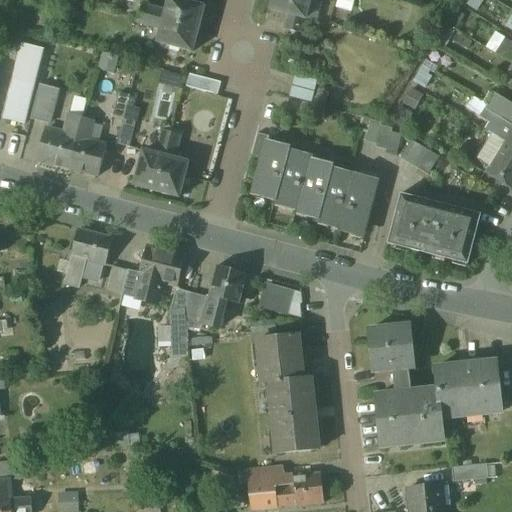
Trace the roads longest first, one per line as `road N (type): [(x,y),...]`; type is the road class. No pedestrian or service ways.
road 1 (residential): [(217,236),(253,76),(242,0)]
road 2 (residential): [(338,272),(360,511)]
road 3 (residential): [(217,236),(0,180)]
road 4 (residential): [(482,302),(338,272)]
road 5 (residential): [(338,272),(217,236)]
